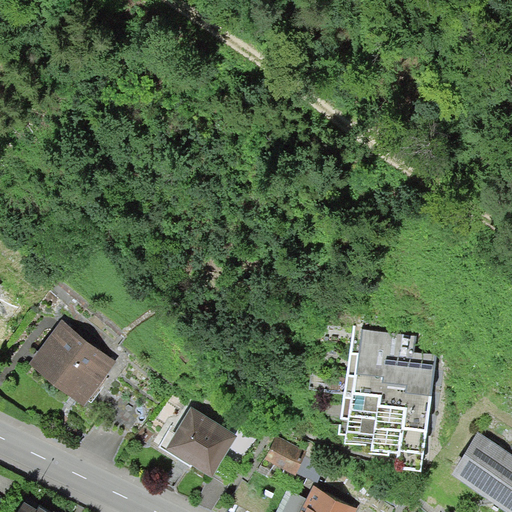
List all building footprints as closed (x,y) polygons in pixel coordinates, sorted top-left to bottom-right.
[(22,303),(5,291),(0,296),(0,313),(9,320),(22,303)] [(117,362),(61,320),(29,363),(84,405),(117,362)] [(416,336),(353,327),(339,435),(345,436),(344,443),(371,447),(370,454),(397,458),(396,468),(422,472),(433,397),(431,397),(437,357),(413,353),(416,336)] [(238,435),(191,406),(166,448),(212,476),(238,435)] [(511,511),(511,456),(478,433),(450,474),(507,511),(511,511)] [(307,452),(276,436),(264,458),(295,474),(296,473),(304,457),(307,452)] [(325,468),(304,457),(296,473),(317,484),(325,468)] [(355,511),(358,508),(314,486),(307,499),(300,511),(355,511)] [(282,511),(292,492),(287,489),(276,511),(282,511)] [(300,511),(307,499),(292,492),(282,511),(300,511)] [(55,511),(53,511),(52,511),(48,511),(39,506),(37,509),(24,501),(17,511),(55,511)]
